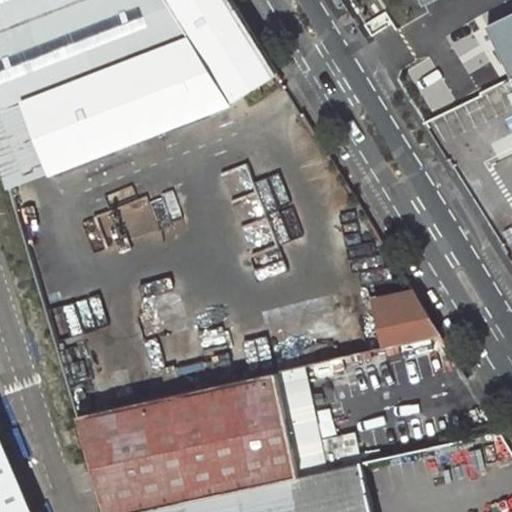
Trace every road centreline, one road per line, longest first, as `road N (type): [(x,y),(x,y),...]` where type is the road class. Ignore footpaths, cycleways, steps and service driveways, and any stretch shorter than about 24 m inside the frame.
road 1 (tertiary): [(511,355),(293,0)]
road 2 (unknown): [(511,476),(380,511)]
